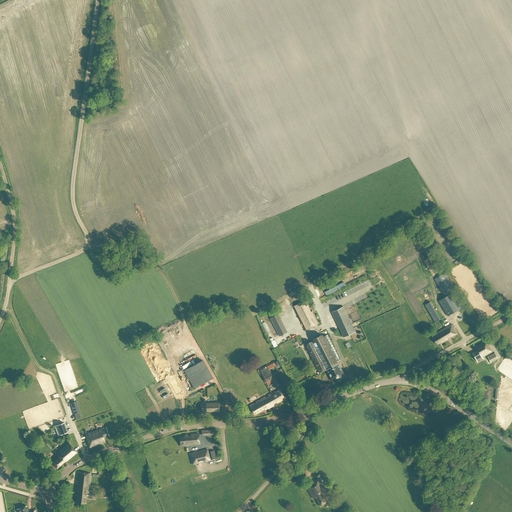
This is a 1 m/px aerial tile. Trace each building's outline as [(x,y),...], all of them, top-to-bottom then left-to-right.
[(434,279),(445,297),(438,301),(448,316),(465,306),(445,273),(434,279)] [(325,291),(327,295),(347,286),(345,281),(325,291)] [(295,305),(305,329),(319,323),(314,310),(311,311),(310,307),(311,307),(308,300),(295,305)] [(429,302),(425,305),(435,323),(440,320),(429,302)] [(343,338),(356,332),(344,306),(331,312),(343,338)] [(288,332),(277,310),(269,314),(271,318),(270,318),(279,336),(288,332)] [(450,339),(457,334),(451,324),(432,336),(437,345),(441,343),(441,344),(448,340),(447,339),(450,338),(450,339)] [(334,382),(345,377),(337,361),(340,360),(327,335),(306,346),(320,373),(327,369),(334,382)] [(511,347),(496,337),(493,341),(508,351),(511,347)] [(476,347),(478,350),(473,353),(478,362),(483,359),(482,357),(492,352),(486,341),(476,346),(476,347)] [(491,363),(498,359),(495,353),(487,357),(491,363)] [(213,378),(203,360),(184,370),(187,376),(188,376),(189,378),(188,379),(194,388),(213,378)] [(273,364),(267,366),(260,371),(267,384),(275,380),(269,370),(274,367),(273,364)] [(176,379),(169,382),(176,395),(183,392),(176,379)] [(272,394),(276,402),(277,403),(286,398),(280,389),(272,394)] [(276,402),(272,394),(271,394),(271,393),(250,406),(255,415),(264,409),(265,410),(274,406),(273,404),(276,402)] [(206,413),(220,413),(219,402),(205,402),(205,399),(202,400),(202,402),(200,402),(200,412),(206,412),(206,413)] [(74,414),(80,412),(77,401),(70,403),(74,414)] [(58,436),(68,433),(64,423),(54,426),(58,436)] [(109,436),(106,427),(85,435),(90,448),(102,443),(105,442),(103,438),(109,436)] [(198,433),(190,434),(190,436),(188,437),(187,435),(184,435),(184,437),(179,437),(180,446),(200,444),(198,433)] [(65,463),(67,462),(77,453),(67,442),(55,452),(57,455),(50,461),(53,464),(57,469),(57,468),(57,469),(65,463)] [(191,464),(194,464),(198,462),(198,461),(202,459),(202,461),(209,460),(206,449),(191,453),(188,454),(191,464)] [(111,477),(117,475),(113,461),(108,462),(111,477)] [(290,474),(295,483),(303,479),(298,470),(290,474)] [(79,485),(76,485),(75,496),(77,496),(76,503),(86,504),(87,496),(92,496),(93,494),(89,493),(91,474),(78,472),(77,482),(79,482),(79,485)] [(326,502),(328,501),(324,493),(327,492),(320,478),(306,486),(313,498),(315,497),(320,506),(327,502),(326,502)]
